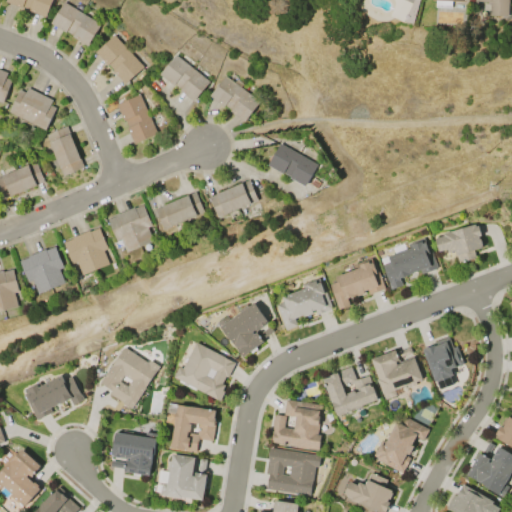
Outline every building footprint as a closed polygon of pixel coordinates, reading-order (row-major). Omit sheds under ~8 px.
[(4,0),(51,0),(45,17),(29,11),(29,10),(22,7),(22,8),(4,2),(4,0)] [(467,0),(467,1),(451,1),(451,8),(435,8),(435,0),(467,0)] [(508,0),(508,17),(490,16),(490,2),(474,2),(474,0),(508,0)] [(62,2),(99,25),(87,45),(73,36),(67,32),(66,33),(50,23),(62,2)] [(112,36),(142,68),(124,84),(112,71),(113,70),(107,64),(107,65),(95,52),(112,36)] [(175,56),(208,83),(194,102),(181,91),(175,86),(174,87),(160,75),(175,56)] [(3,103),(0,101),(0,70),(7,73),(5,78),(12,81),(3,103)] [(223,76),(259,103),(245,122),(231,111),(232,110),(226,106),(225,107),(209,95),(223,76)] [(27,88),(52,100),(50,105),(55,108),(45,130),(32,124),(32,126),(26,123),(27,121),(8,112),(19,89),(25,92),(27,88)] [(138,94),(156,134),(134,145),(126,128),(127,127),(124,120),(123,120),(116,105),(138,94)] [(45,135),(63,127),(67,135),(69,134),(80,160),(78,160),(81,168),(62,176),(45,135)] [(278,143),(317,164),(306,186),(290,177),(291,177),(284,173),(284,174),(266,165),(278,143)] [(0,177),(34,163),(43,183),(4,199),(0,191),(0,177)] [(249,180),(258,201),(246,206),(248,211),(242,214),(240,209),(225,215),(219,218),(209,197),(217,194),(218,194),(241,183),(241,184),(249,180)] [(194,191),(203,213),(196,216),(196,217),(172,227),(164,230),(155,209),(163,206),(186,196),(185,195),(194,191)] [(115,215),(133,208),(133,209),(142,205),(151,226),(146,228),(152,242),(126,253),(120,239),(116,241),(107,220),(116,217),(115,215)] [(443,234),(475,224),(476,226),(478,226),(481,236),(479,236),(479,239),(481,239),(483,246),(482,246),(482,248),(475,250),(477,258),(459,263),(455,251),(449,252),(448,249),(438,252),(435,239),(443,236),(443,234)] [(107,265),(81,276),(75,262),(72,264),(63,243),(72,239),(71,238),(88,230),(89,232),(97,228),(106,249),(101,251),(107,265)] [(394,253),(391,248),(402,243),(405,249),(409,247),(407,244),(423,237),(424,242),(427,241),(438,268),(421,274),(420,269),(409,273),(409,275),(400,278),(402,285),(391,289),(379,259),(394,253)] [(64,283),(37,295),(31,281),(27,283),(18,262),(28,258),(27,256),(44,249),(44,251),(53,247),(63,268),(58,270),(64,283)] [(330,284),(337,282),(335,276),(357,268),(355,264),(372,258),(373,263),(375,262),(385,288),(369,294),(368,289),(364,291),(365,294),(358,296),(357,294),(347,297),(350,305),(339,309),(330,284)] [(17,307),(0,311),(0,271),(2,271),(2,272),(11,270),(17,292),(13,293),(17,307)] [(302,285),(318,278),(320,282),(322,282),(333,309),(318,315),(316,311),(304,316),(303,315),(295,319),(297,326),(286,330),(277,305),(283,302),(281,297),(303,288),(302,285)] [(229,318),(239,311),(238,310),(246,305),(247,306),(252,302),(267,322),(255,331),(258,335),(269,326),(273,331),(262,339),(262,341),(241,356),(229,339),(228,340),(218,327),(219,326),(216,323),(226,315),(229,318)] [(435,382),(423,351),(424,351),(423,349),(426,348),(425,346),(449,337),(453,348),(457,346),(464,364),(451,369),(453,375),(449,376),(450,377),(437,382),(437,381),(435,382)] [(235,363),(227,378),(225,377),(221,384),(224,386),(222,391),(224,392),(219,401),(173,377),(178,367),(181,368),(195,343),(235,363)] [(123,346),(147,363),(149,360),(159,366),(131,409),(110,394),(111,391),(99,382),(123,346)] [(371,359),(395,350),(397,353),(411,348),(413,353),(399,358),(400,360),(396,362),(397,365),(415,359),(423,379),(396,390),(398,396),(386,400),(384,394),(383,395),(378,380),(379,379),(371,359)] [(351,366),(356,379),(368,375),(377,399),(336,415),(322,379),(329,376),(329,375),(351,366)] [(37,419),(24,393),(25,393),(24,390),(39,381),(40,385),(60,375),(62,381),(71,375),(80,394),(81,393),(84,399),(72,404),(69,398),(58,403),(57,403),(50,407),(52,411),(37,419)] [(322,406),(320,416),(318,416),(317,424),(319,424),(317,435),(320,435),(318,450),(277,445),(277,443),(271,443),(274,415),(283,416),(286,400),(322,406)] [(214,419),(213,425),(215,425),(213,441),(198,439),(196,453),(169,449),(174,421),(173,421),(174,411),(166,409),(167,404),(214,411),(212,419),(214,419)] [(511,448),(495,438),(496,436),(494,435),(500,426),(502,427),(503,425),(502,424),(505,418),(507,419),(508,417),(511,419),(511,448)] [(402,475),(377,461),(377,460),(374,457),(382,441),(386,443),(396,423),(401,426),(405,418),(429,431),(423,442),(415,438),(411,446),(413,447),(408,456),(407,455),(406,457),(410,460),(402,475)] [(113,433),(144,438),(145,432),(158,435),(157,440),(155,439),(148,477),(122,472),(122,469),(111,467),(112,462),(114,462),(114,457),(111,457),(112,456),(110,455),(111,444),(113,433)] [(465,476),(478,454),(481,456),(488,443),(494,446),(486,458),(490,460),(498,448),(511,456),(511,475),(510,474),(504,485),(508,488),(502,499),(465,476)] [(320,456),(318,467),(315,467),(310,495),(266,489),(268,475),(266,474),(269,448),(320,456)] [(23,507),(18,502),(17,504),(9,497),(11,496),(1,487),(0,488),(0,469),(3,466),(20,450),(39,467),(30,478),(27,476),(25,478),(32,484),(33,483),(37,486),(36,488),(38,490),(23,507)] [(160,471),(168,472),(171,455),(207,461),(205,476),(206,476),(202,501),(165,496),(165,493),(156,492),(160,471)] [(389,503),(384,511),(378,511),(351,501),(352,499),(343,495),(348,482),(357,485),(358,482),(364,485),(367,480),(368,481),(371,473),(388,480),(385,488),(391,491),(391,493),(392,493),(390,500),(388,499),(387,502),(389,503)] [(463,484),(493,501),(492,504),(500,508),(497,511),(452,511),(446,508),(454,494),(456,495),(463,484)] [(59,487),(70,498),(68,499),(79,509),(76,511),(33,511),(53,489),(55,491),(59,487)] [(272,511),(274,500),(297,504),(296,511),(299,511),(272,511)]
